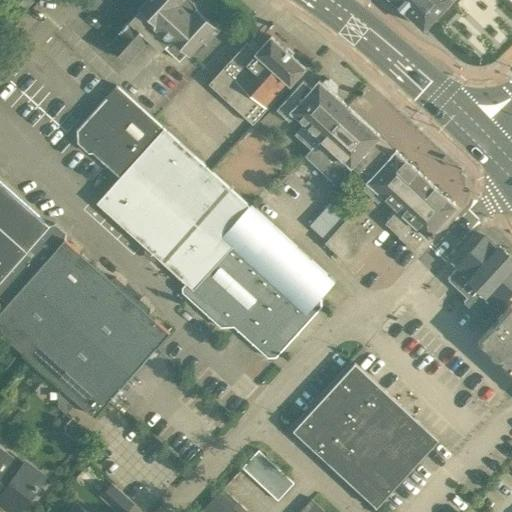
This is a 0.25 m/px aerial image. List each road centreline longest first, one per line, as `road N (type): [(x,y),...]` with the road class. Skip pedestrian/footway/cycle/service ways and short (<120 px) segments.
road 1 (residential): [(267,405),(350,313),(409,283),(490,197),(511,159)]
road 2 (unclassified): [(267,405),(165,315),(165,294),(83,220),(83,203)]
road 3 (secondary): [(482,132),(322,0)]
road 4 (residential): [(171,511),(254,420)]
